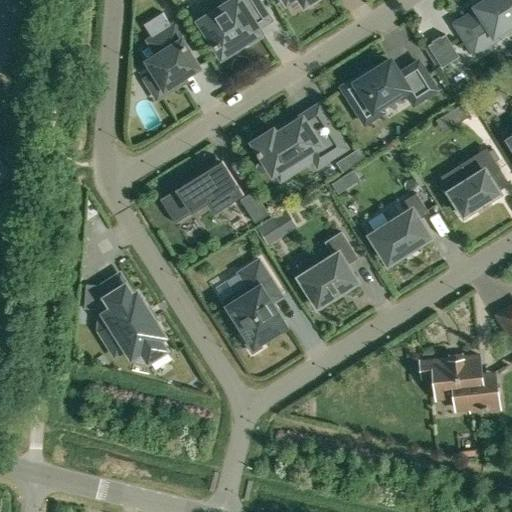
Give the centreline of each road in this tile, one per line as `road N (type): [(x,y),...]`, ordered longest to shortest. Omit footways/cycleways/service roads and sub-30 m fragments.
road 1 (track): [(36,422),(64,0)]
road 2 (residential): [(405,0),(145,164),(106,169)]
road 3 (residential): [(244,429),(276,397),(511,248)]
road 4 (residential): [(106,169),(122,211),(229,378),(244,429)]
road 5 (residential): [(114,0),(106,169)]
road 6 (unclassified): [(182,511),(34,472)]
